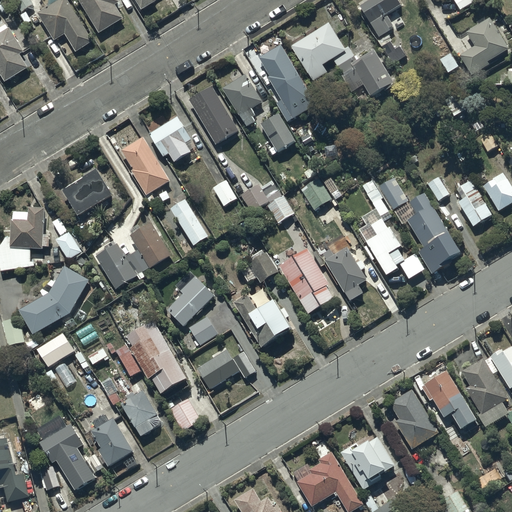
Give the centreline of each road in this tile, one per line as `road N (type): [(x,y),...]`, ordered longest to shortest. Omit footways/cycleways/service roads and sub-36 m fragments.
road 1 (residential): [(511,277),(126,511)]
road 2 (residential): [(260,0),(0,158)]
